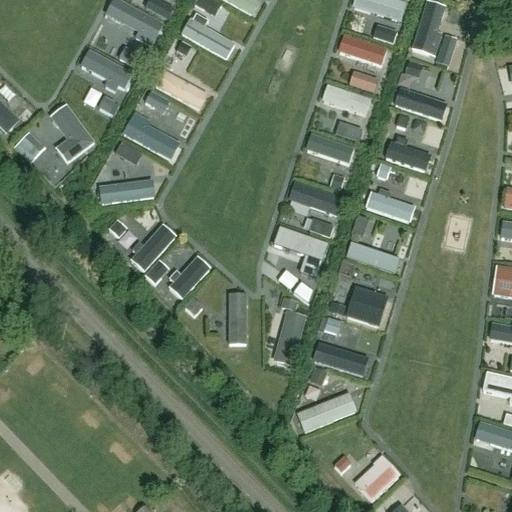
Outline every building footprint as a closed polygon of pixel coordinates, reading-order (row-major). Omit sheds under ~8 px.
[(211,0),(202,0),(198,5),(208,14),(217,5),(211,0)] [(264,0),(217,0),(256,20),(266,1),(264,0)] [(405,0),(391,0),(389,6),(370,0),(363,0),(353,31),(373,39),(380,20),(402,28),(411,2),(405,0)] [(420,61),(438,67),(443,54),(459,60),(464,46),(447,40),(455,19),(436,12),(420,61)] [(182,38),(232,64),(241,46),(192,21),(182,38)] [(346,40),(342,59),(385,68),(389,49),(346,40)] [(177,70),(186,56),(178,51),(169,64),(177,70)] [(442,73),(456,77),(461,60),(446,56),(442,73)] [(163,71),(154,89),(199,111),(208,93),(163,71)] [(326,109),(371,122),(376,104),(331,92),(326,109)] [(126,138),(179,166),(192,143),(190,142),(199,125),(181,115),(180,117),(147,99),(126,138)] [(68,110),(51,122),(67,145),(56,153),(68,169),(96,148),(68,110)] [(40,161),(35,166),(58,190),(73,176),(35,136),(25,145),(40,161)] [(310,163),(358,174),(362,159),(314,148),(310,163)] [(103,209),(157,202),(154,182),(100,189),(103,209)] [(315,220),(345,226),(348,209),(299,199),(293,230),(313,234),(315,220)] [(120,224),(112,233),(124,243),(131,235),(120,224)] [(167,228),(135,264),(149,276),(181,240),(167,228)] [(188,306),(216,275),(200,260),(172,291),(188,306)] [(511,313),(511,283),(505,283),(503,314),(511,313)] [(235,354),(254,353),(251,297),(232,298),(235,354)] [(331,331),(330,344),(347,346),(349,333),(331,331)] [(23,373),(39,375),(42,350),(26,349),(23,373)] [(319,372),(373,389),(380,367),(326,350),(319,372)] [(67,404),(69,406),(83,394),(67,376),(44,396),(58,412),(67,404)] [(98,434),(111,420),(92,402),(79,416),(98,434)] [(302,416),(307,440),(364,428),(359,404),(302,416)] [(73,426),(87,437),(93,430),(78,419),(73,426)] [(511,472),(511,442),(499,433),(485,452),(511,472)] [(108,457),(119,469),(139,450),(129,438),(108,457)] [(349,484),(360,477),(353,465),(341,473),(349,484)] [(138,489),(164,495),(170,475),(143,468),(138,489)] [(407,478),(369,511),(428,511),(415,498),(407,478)]
